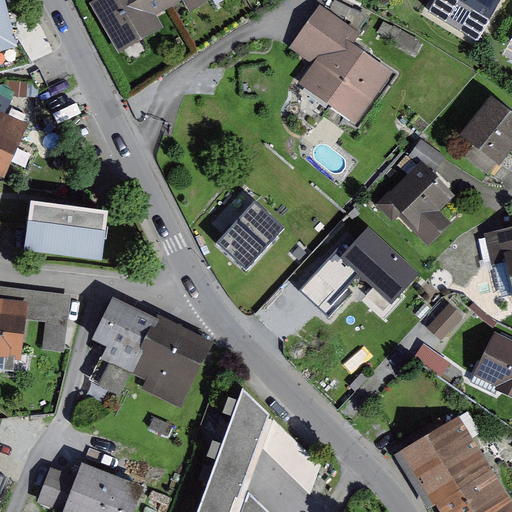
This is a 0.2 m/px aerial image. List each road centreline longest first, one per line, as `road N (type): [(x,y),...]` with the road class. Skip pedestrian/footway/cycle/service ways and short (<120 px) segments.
road 1 (residential): [(57,0),(207,303)]
road 2 (residential): [(207,303),(409,511)]
road 3 (residential): [(19,511),(70,413),(107,286)]
